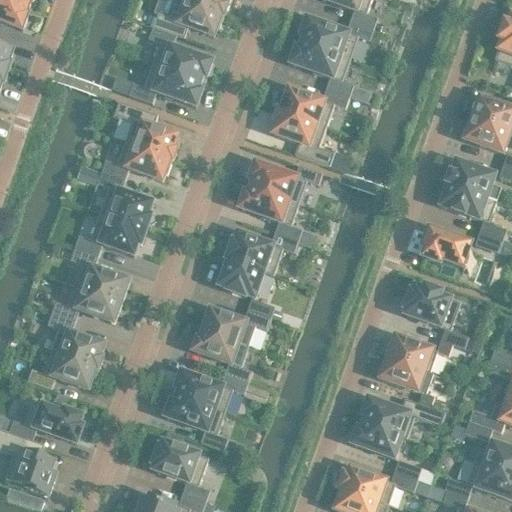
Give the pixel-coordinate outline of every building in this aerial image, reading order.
[(0,0),(0,1),(29,11),(31,5),(32,6),(34,0),(0,0)] [(158,17),(153,31),(177,39),(184,42),(188,33),(215,43),(223,21),(226,22),(227,18),(177,0),(170,21),(158,17)] [(177,0),(227,18),(231,7),(228,6),(230,0),(177,0)] [(366,18),(372,0),(317,0),(317,3),(354,16),(351,25),(374,33),(378,22),(366,18)] [(0,24),(23,33),(28,18),(27,17),(29,11),(0,1),(0,24)] [(511,19),(508,29),(506,28),(500,44),(502,45),(496,64),(511,70),(511,19)] [(302,41),(300,45),(350,63),(358,40),(370,45),(374,33),(351,25),(347,35),(306,20),(299,40),(302,41)] [(153,31),(149,42),(161,46),(161,47),(153,69),(203,87),(205,82),(208,83),(215,64),(173,49),(177,39),(153,31)] [(350,63),(300,45),(298,50),(295,49),(288,68),(330,83),(327,92),(350,100),(354,90),(342,86),(350,63)] [(0,74),(7,77),(11,67),(9,66),(13,55),(0,50),(0,74)] [(133,87),(129,99),(153,108),(156,98),(198,113),(205,93),(201,92),(203,87),(153,69),(145,92),(133,87)] [(346,113),(350,100),(327,92),(323,102),(288,90),(280,111),(279,114),(326,130),(333,109),(346,113)] [(471,122),(511,136),(511,112),(477,100),(473,114),(476,115),(473,122),(471,122)] [(119,106),(115,119),(132,125),(125,145),(175,162),(179,151),(177,150),(181,137),(154,128),(158,119),(119,106)] [(319,152),(326,130),(279,114),(280,111),(278,110),(272,126),(275,126),(270,139),(300,149),(296,159),(330,170),(334,157),(319,152)] [(511,136),(471,122),(473,123),(470,130),(467,129),(462,143),(507,159),(503,169),(511,172),(511,136)] [(106,164),(102,176),(126,184),(129,175),(164,187),(171,165),(174,166),(175,162),(125,145),(117,168),(106,164)] [(253,165),(247,183),(251,184),(249,191),(299,208),(307,185),(319,189),(324,177),(299,169),(295,179),(253,165)] [(451,178),(448,188),(487,202),(496,179),(457,165),(452,178),(451,178)] [(511,172),(503,169),(499,181),(511,185),(511,172)] [(102,176),(98,187),(109,191),(100,218),(149,234),(154,218),(151,217),(155,205),(123,194),(126,184),(102,176)] [(443,205),(441,210),(455,215),(455,216),(470,221),(471,220),(480,224),(484,225),(479,237),(503,245),(507,234),(489,227),(497,205),(487,202),(448,188),(446,191),(442,205),(443,205)] [(243,193),(236,214),(278,227),(275,237),(299,245),(314,250),(318,239),(292,230),(299,208),(249,191),(247,194),(243,193)] [(79,240),(75,253),(98,261),(102,250),(136,261),(140,249),(143,250),(149,234),(100,218),(91,243),(79,240)] [(471,247),(429,232),(423,250),(426,251),(423,260),(441,266),(442,263),(463,270),(471,247)] [(231,242),(224,265),(225,265),(225,264),(266,278),(273,280),(282,254),(295,258),(299,245),(275,237),(272,247),(236,235),(233,243),(231,242)] [(479,237),(475,249),(499,257),(503,245),(479,237)] [(75,253),(71,264),(82,268),(75,289),(122,306),(129,285),(94,272),(98,261),(75,253)] [(225,265),(216,291),(225,294),(224,295),(248,303),(248,302),(252,303),(248,314),(271,322),(275,311),(256,304),(257,304),(266,278),(225,264),(225,265)] [(56,305),(52,317),(76,326),(80,315),(114,327),(122,306),(75,289),(68,309),(56,305)] [(411,295),(405,313),(407,314),(405,319),(445,333),(441,344),(453,349),(465,353),(469,341),(451,335),(461,307),(442,300),(443,298),(426,292),(425,294),(416,291),(414,296),(411,295)] [(206,326),(203,335),(249,351),(256,330),(267,334),(271,322),(248,314),(244,325),(209,313),(204,325),(206,326)] [(52,317),(48,328),(60,332),(52,355),(99,371),(103,362),(100,361),(105,348),(72,337),(76,326),(52,317)] [(198,342),(194,355),(229,367),(225,378),(249,387),(253,375),(241,371),(249,351),(203,335),(200,343),(198,342)] [(391,354),(388,361),(431,376),(438,356),(449,360),(453,349),(441,344),(437,355),(393,339),(388,352),(391,354)] [(511,356),(496,351),(492,362),(511,369),(511,356)] [(32,373),(28,385),(51,393),(56,382),(89,394),(92,386),(93,386),(98,372),(99,373),(99,371),(52,355),(44,378),(32,373)] [(382,368),(378,381),(418,396),(423,397),(419,408),(431,412),(435,400),(426,397),(433,377),(431,376),(388,361),(386,369),(382,368)] [(511,369),(492,362),(488,374),(511,382),(504,402),(511,404),(511,381),(511,380),(511,369)] [(182,376),(176,392),(179,393),(177,399),(225,417),(233,394),(244,398),(249,387),(225,378),(221,389),(182,376)] [(171,405),(166,421),(205,435),(201,446),(225,454),(229,443),(217,439),(225,417),(177,399),(175,406),(171,405)] [(474,414),(469,425),(481,430),(493,434),(496,423),(511,428),(511,404),(504,402),(497,400),(490,420),(485,418),(474,414)] [(369,403),(363,419),(366,420),(364,426),(403,440),(402,441),(407,443),(414,422),(441,431),(445,417),(431,412),(419,408),(405,403),(401,414),(369,403)] [(14,425),(10,436),(33,445),(37,433),(77,447),(83,430),(80,428),(83,419),(65,413),(64,416),(34,405),(25,429),(14,425)] [(469,425),(465,437),(489,446),(493,434),(481,430),(469,425)] [(358,432),(352,448),(395,463),(402,441),(403,440),(364,426),(362,433),(358,432)] [(0,432),(0,453),(15,459),(6,483),(28,491),(27,493),(48,501),(56,478),(51,476),(55,465),(41,460),(45,449),(33,445),(10,436),(0,432)] [(183,498),(206,506),(210,494),(199,490),(209,463),(164,447),(162,451),(159,451),(153,469),(156,470),(154,475),(187,487),(183,498)] [(485,469),(511,478),(511,453),(493,447),(485,469)] [(418,483),(422,472),(399,464),(395,475),(418,483)] [(449,482),(445,494),(447,494),(457,498),(469,502),(473,491),(511,504),(511,478),(485,469),(476,465),(467,488),(449,482)] [(389,509),(396,489),(414,495),(418,483),(395,475),(391,486),(353,473),(351,479),(344,477),(339,492),(340,493),(340,492),(389,509)] [(340,493),(335,507),(338,508),(336,511),(387,511),(389,509),(340,492),(340,493)] [(447,494),(442,506),(453,509),(459,511),(458,511),(464,511),(469,502),(457,498),(447,494)] [(204,511),(206,506),(183,498),(179,509),(152,500),(150,505),(143,503),(140,511),(204,511)]
